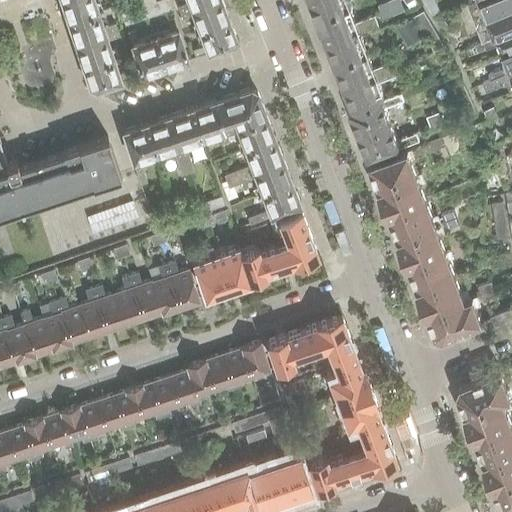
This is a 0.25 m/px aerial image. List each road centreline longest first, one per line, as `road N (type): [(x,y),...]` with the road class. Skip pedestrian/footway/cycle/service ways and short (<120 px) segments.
road 1 (residential): [(372,281),(0,405)]
road 2 (residential): [(279,41),(372,281)]
road 3 (residential): [(81,105),(116,111),(181,89),(193,68),(279,41)]
